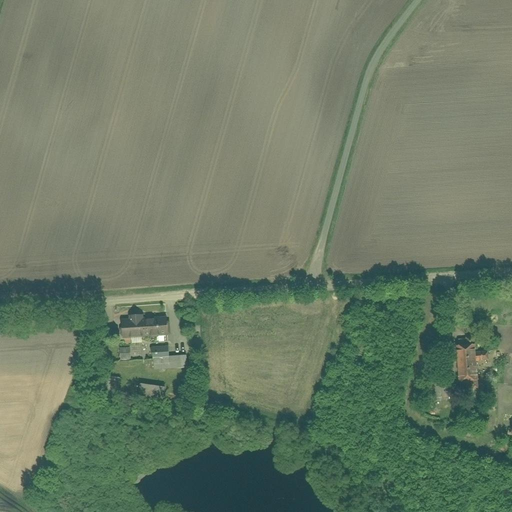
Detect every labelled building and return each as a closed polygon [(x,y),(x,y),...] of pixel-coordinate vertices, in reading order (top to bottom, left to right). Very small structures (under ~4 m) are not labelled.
[(147,316),(132,317),(132,322),(123,323),(123,339),(170,336),(169,320),(147,321),(147,316)] [(477,345),(456,347),(460,384),(481,382),(477,345)] [(173,347),(155,347),(155,370),(189,369),(189,358),(173,358),(173,347)] [(121,350),(121,363),(134,362),(133,350),(121,350)] [(109,394),(121,395),(123,370),(112,369),(109,394)] [(143,380),(141,393),(166,396),(168,383),(143,380)]
